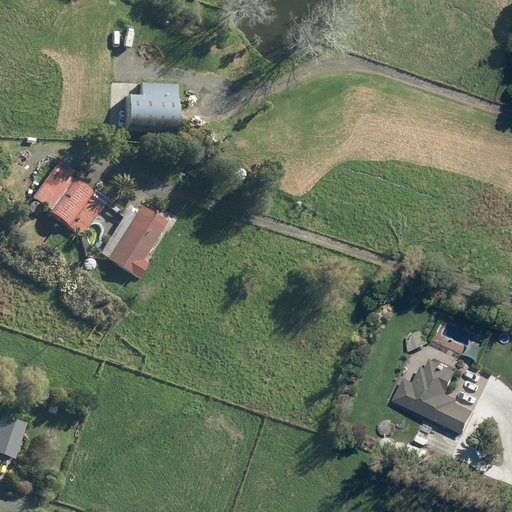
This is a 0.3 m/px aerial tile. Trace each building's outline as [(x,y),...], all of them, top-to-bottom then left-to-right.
[(181,84),(128,86),(129,136),(182,134),(181,84)] [(227,114),(221,121),(236,135),(242,129),(227,114)] [(37,188),(51,168),(43,163),(29,183),(37,188)] [(58,167),(34,199),(83,235),(107,203),(58,167)] [(0,188),(0,211),(5,215),(16,200),(0,188)] [(167,220),(143,204),(106,259),(129,274),(140,281),(151,265),(141,258),(167,220)] [(420,366),(411,384),(402,380),(394,397),(464,428),(474,405),(444,392),(456,365),(432,353),(425,368),(420,366)] [(32,422),(0,414),(0,451),(23,457),(32,422)] [(483,439),(475,443),(483,459),(492,454),(483,439)]
